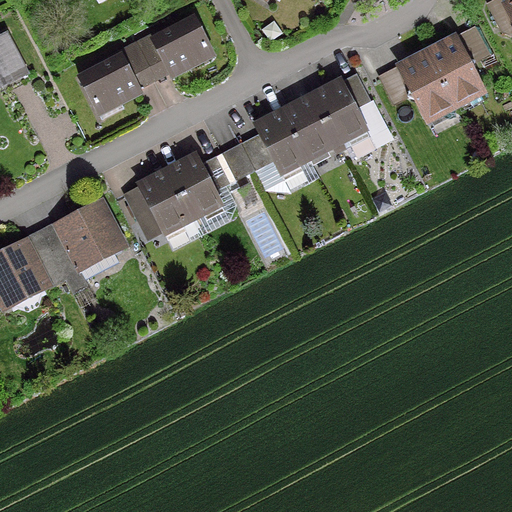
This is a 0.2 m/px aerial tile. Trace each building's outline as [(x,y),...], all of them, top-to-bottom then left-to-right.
[(192,20),(151,42),(168,76),(187,66),(190,56),(204,50),(205,45),(192,20)] [(0,88),(9,84),(26,74),(6,34),(0,37),(0,88)] [(424,50),(423,51),(452,106),(480,91),(470,72),(473,64),(464,61),(455,42),(427,56),(424,50)] [(408,90),(406,98),(414,101),(424,121),(452,106),(423,51),(426,57),(398,71),(408,90)] [(137,92),(120,58),(78,80),(91,104),(96,105),(109,99),(118,102),(137,92)] [(339,83),(311,98),(335,145),(364,130),(352,108),(339,83)] [(311,98),(282,113),(307,160),(335,145),(311,98)] [(282,113),(254,127),(258,136),(278,175),(307,160),(282,113)] [(232,182),(251,173),(238,147),(219,156),(232,182)] [(219,205),(199,167),(194,158),(166,172),(190,220),(219,205)] [(166,172),(137,187),(161,235),(190,220),(166,172)] [(56,227),(67,249),(51,256),(62,277),(71,296),(87,288),(78,270),(121,247),(113,230),(111,230),(108,222),(100,204),(65,222),(56,227)] [(0,305),(2,310),(46,286),(24,243),(0,255),(0,305)]
